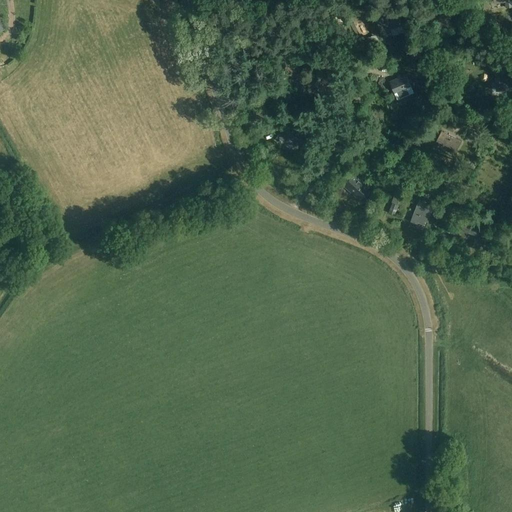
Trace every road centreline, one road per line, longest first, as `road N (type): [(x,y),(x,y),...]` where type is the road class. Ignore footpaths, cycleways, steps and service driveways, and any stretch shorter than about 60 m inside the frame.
road 1 (unclassified): [(427,511),(428,329),(418,289),(381,249),(288,210),(254,186),(231,141),(190,0)]
road 2 (track): [(328,0),(380,137),(393,151),(511,208)]
